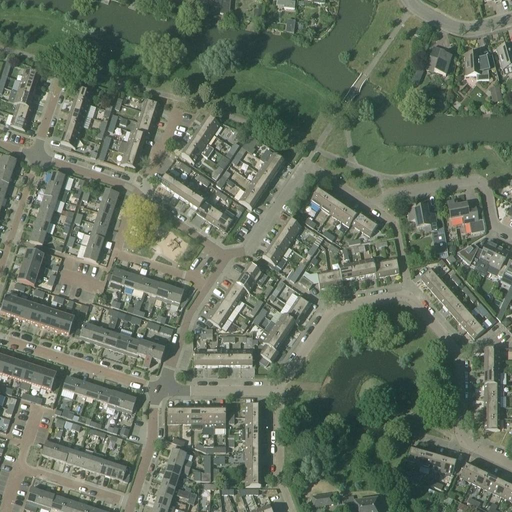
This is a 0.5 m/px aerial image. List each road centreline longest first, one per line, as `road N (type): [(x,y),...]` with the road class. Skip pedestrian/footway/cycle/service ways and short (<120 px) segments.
road 1 (residential): [(511,236),(496,230),(485,185),(477,181),(396,194),(376,208)]
road 2 (residential): [(275,391),(330,314),(407,299)]
road 3 (residential): [(407,299),(456,350),(463,449)]
road 4 (residential): [(0,339),(154,388)]
road 5 (residential): [(206,285),(117,253),(141,194)]
road 6 (residential): [(291,511),(277,480),(275,391)]
